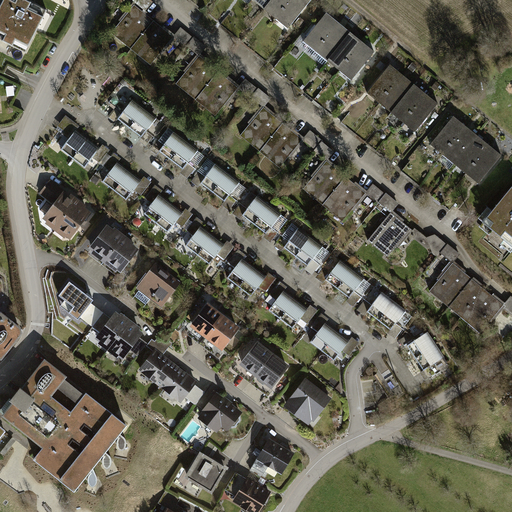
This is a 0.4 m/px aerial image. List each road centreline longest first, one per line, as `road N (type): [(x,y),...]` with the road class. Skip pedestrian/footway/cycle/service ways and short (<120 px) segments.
road 1 (residential): [(37,102),(72,110),(374,341)]
road 2 (residential): [(169,0),(487,256)]
road 3 (residential): [(0,382),(27,353),(38,326),(16,201),(18,151)]
road 4 (residential): [(357,443),(511,356)]
road 5 (track): [(511,474),(378,433)]
